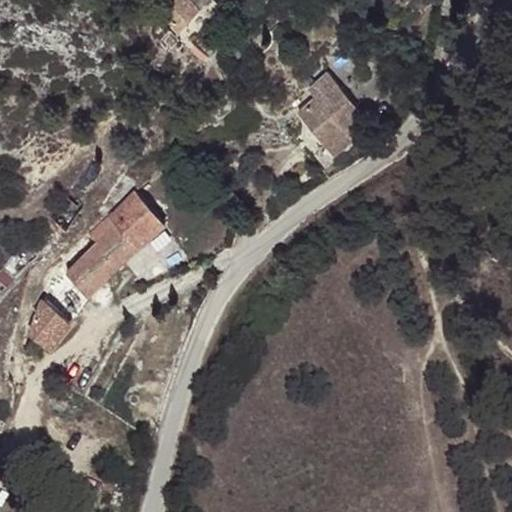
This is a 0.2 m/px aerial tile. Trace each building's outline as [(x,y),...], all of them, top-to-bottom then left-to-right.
[(184,0),(167,0),(157,11),(178,32),(197,12),(184,0)] [(364,116),(327,76),(309,94),(315,102),(299,118),(337,158),(368,128),(360,120),(364,116)] [(187,150),(166,165),(176,177),(196,162),(187,150)] [(118,225),(65,275),(85,298),(164,229),(135,194),(109,215),(118,225)] [(85,298),(65,275),(58,269),(48,279),(44,302),(43,307),(31,330),(50,342),(85,298)]
